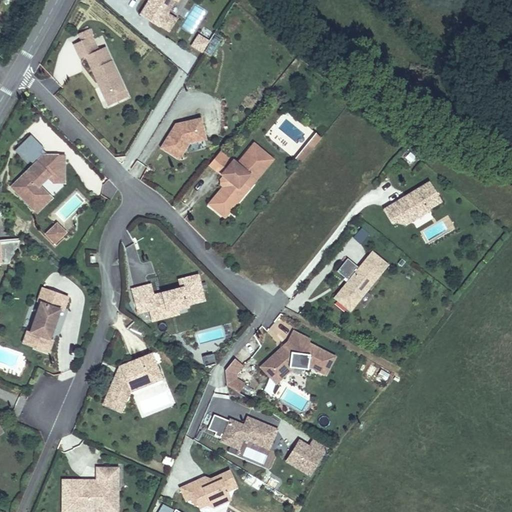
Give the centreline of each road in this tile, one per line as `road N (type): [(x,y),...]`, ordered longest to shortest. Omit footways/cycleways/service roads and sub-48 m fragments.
road 1 (residential): [(140,193),(111,234),(103,322),(55,407)]
road 2 (residential): [(140,193),(17,72)]
road 3 (residential): [(257,302),(140,193)]
road 4 (unknown): [(124,178),(176,103),(214,100)]
